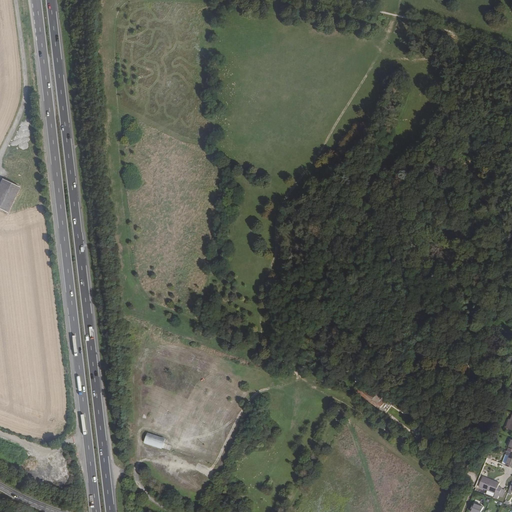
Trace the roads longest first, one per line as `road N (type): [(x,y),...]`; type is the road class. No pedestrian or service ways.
road 1 (trunk): [(109,511),(49,0)]
road 2 (trunk): [(36,0),(96,511)]
road 3 (track): [(0,160),(26,102),(16,0)]
